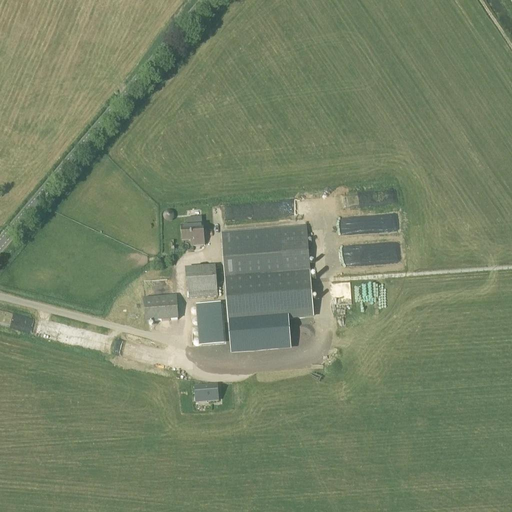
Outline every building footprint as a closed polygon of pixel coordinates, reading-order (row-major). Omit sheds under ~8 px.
[(263,208),(264,220),(274,219),(272,207),(263,208)] [(204,247),(202,226),(181,228),(183,243),(191,243),(191,248),(204,247)] [(228,326),(313,319),(306,227),(221,234),(228,326)] [(188,301),(218,298),(217,286),(217,285),(216,277),(216,273),(215,267),(185,270),(188,301)] [(339,308),(353,308),(352,285),(339,285),(339,308)] [(146,323),(178,321),(176,297),(144,299),(146,323)] [(221,304),(195,306),(199,348),(224,346),(221,304)] [(217,387),(195,389),(196,405),(219,403),(217,387)]
